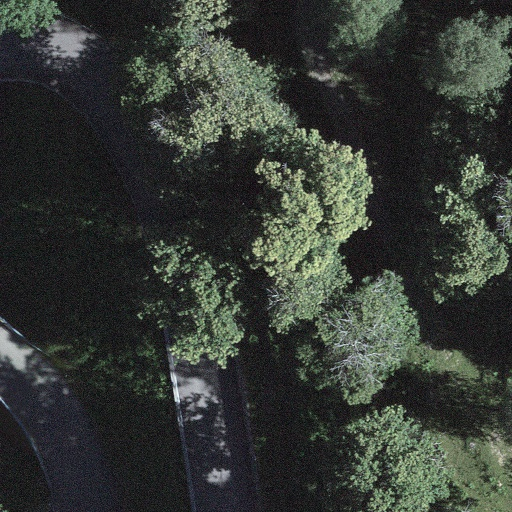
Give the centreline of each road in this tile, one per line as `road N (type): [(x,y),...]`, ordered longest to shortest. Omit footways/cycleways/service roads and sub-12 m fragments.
road 1 (tertiary): [(226,511),(180,255),(126,119),(68,60),(0,47)]
road 2 (tertiary): [(0,360),(60,428),(83,511)]
